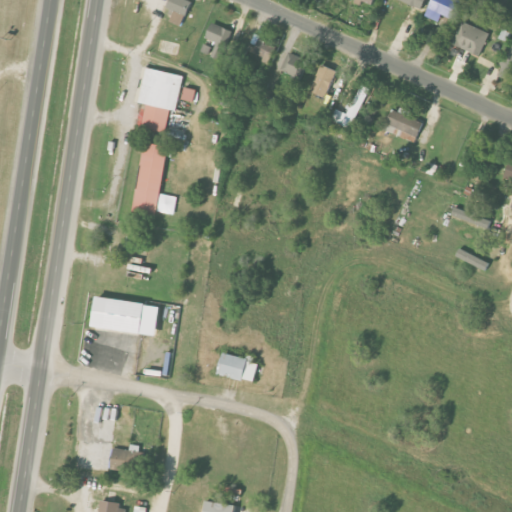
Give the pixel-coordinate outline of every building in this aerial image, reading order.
[(172,0),(163,19),(181,27),(193,2),(187,0),(172,0)] [(356,0),(356,1),(372,8),(375,0),(356,0)] [(400,0),(423,9),(426,0),(400,0)] [(464,3),(457,0),(433,0),(426,16),(439,22),(443,15),(456,21),(464,3)] [(490,34),(462,21),(452,44),(480,56),(490,34)] [(212,56),(220,59),(232,31),(213,23),(207,38),(218,43),(212,56)] [(499,76),(507,80),(511,70),(511,49),(510,54),(505,51),(499,65),(503,67),(499,76)] [(282,70),(301,78),(309,60),(289,52),(282,70)] [(184,76),(144,68),(137,103),(148,105),(143,128),(166,133),(171,111),(177,112),(184,76)] [(336,109),(331,121),(353,130),(370,88),(362,85),(349,114),(336,109)] [(194,103),(197,90),(186,88),(183,100),(194,103)] [(134,214),(158,217),(169,147),(145,143),(134,214)] [(453,218),(483,225),(485,217),(455,210),(453,218)] [(148,253),(150,239),(128,237),(126,251),(148,253)] [(161,306),(98,298),(94,329),(158,336),(161,306)] [(260,364),(225,354),(219,374),(255,384),(260,364)] [(114,448),(112,470),(138,472),(141,446),(132,445),(131,450),(114,448)] [(101,511),(120,511),(120,502),(101,501),(101,511)] [(206,511),(229,511),(236,511),(236,504),(206,503),(206,511)]
